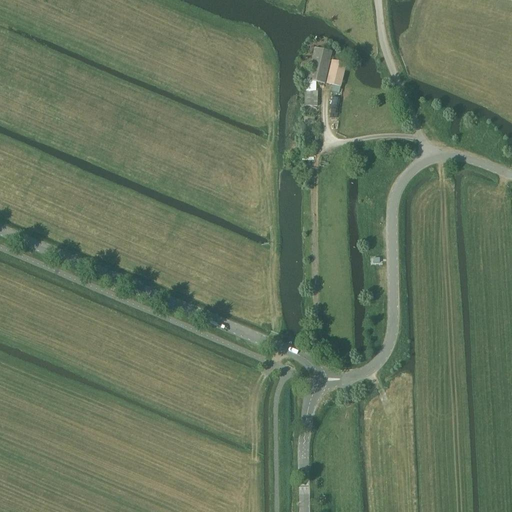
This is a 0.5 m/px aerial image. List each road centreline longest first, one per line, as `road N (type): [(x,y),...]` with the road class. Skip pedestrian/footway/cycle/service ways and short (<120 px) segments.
road 1 (tertiary): [(318,380),(301,357),(0,229)]
road 2 (unclassified): [(318,380),(362,374),(384,353),(393,321),(392,204),(406,174),(429,157)]
road 3 (track): [(318,343),(314,169),(330,145)]
road 4 (track): [(421,139),(384,47),(377,0)]
road 5 (tertiary): [(302,511),(304,426),(318,380)]
